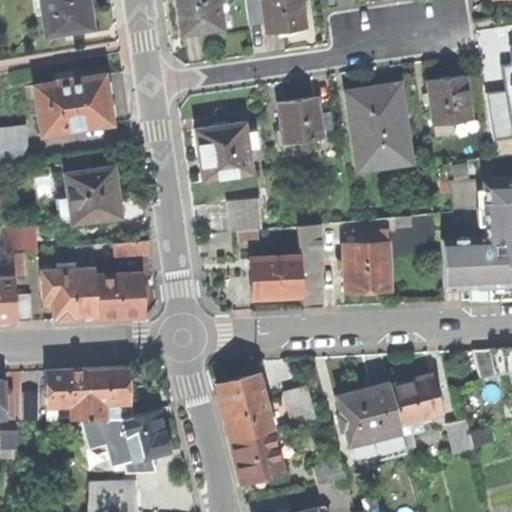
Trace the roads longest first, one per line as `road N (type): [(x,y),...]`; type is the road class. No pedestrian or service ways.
road 1 (residential): [(181,337),(511,321)]
road 2 (residential): [(150,83),(427,42)]
road 3 (residential): [(150,83),(181,337)]
road 4 (residential): [(0,348),(181,337)]
road 5 (residential): [(227,511),(181,337)]
